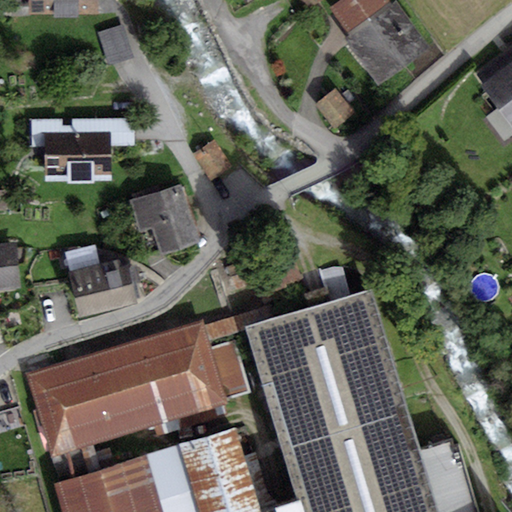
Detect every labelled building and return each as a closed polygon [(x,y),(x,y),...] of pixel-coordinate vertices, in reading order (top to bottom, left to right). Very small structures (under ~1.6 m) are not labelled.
[(95,0),(28,0),(28,11),(95,12),(95,0)] [(385,0),(340,0),(331,7),(350,34),(390,6),(385,0)] [(350,34),(345,37),(375,81),(428,44),(397,1),(390,6),(350,34)] [(120,30),(98,37),(107,67),(130,60),(120,30)] [(511,61),(480,87),(511,126),(511,61)] [(337,92),(317,104),(332,129),(352,117),(337,92)] [(113,133),(46,131),(44,174),(112,176),(113,133)] [(223,141),(201,154),(220,184),(241,170),(223,141)] [(178,188),(129,203),(145,257),(194,242),(178,188)] [(0,285),(17,284),(13,245),(0,245),(0,285)] [(95,247),(65,254),(80,315),(134,302),(124,262),(100,268),(95,247)] [(433,511),(365,293),(245,330),(302,511),(433,511)] [(231,323),(29,379),(51,458),(254,402),(231,323)] [(12,419),(0,421),(0,454),(20,450),(12,419)] [(256,511),(234,432),(179,447),(196,511),(256,511)] [(476,511),(455,444),(420,455),(438,511),(476,511)] [(161,511),(146,458),(55,484),(63,511),(161,511)]
